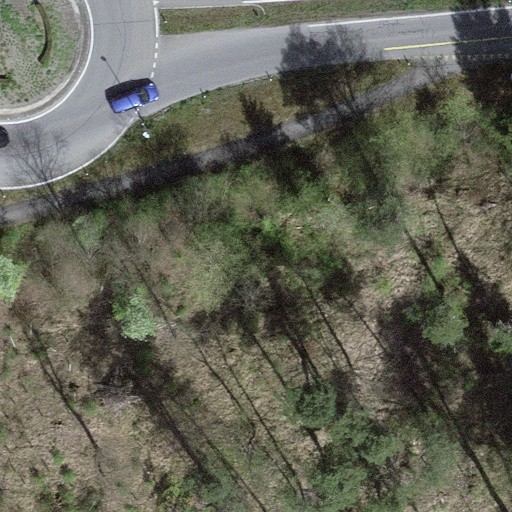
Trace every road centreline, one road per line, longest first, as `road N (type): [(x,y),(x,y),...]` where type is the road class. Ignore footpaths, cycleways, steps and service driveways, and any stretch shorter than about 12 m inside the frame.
road 1 (secondary): [(133,25),(464,0)]
road 2 (secondary): [(0,157),(57,147),(93,123),(120,88),(133,25)]
